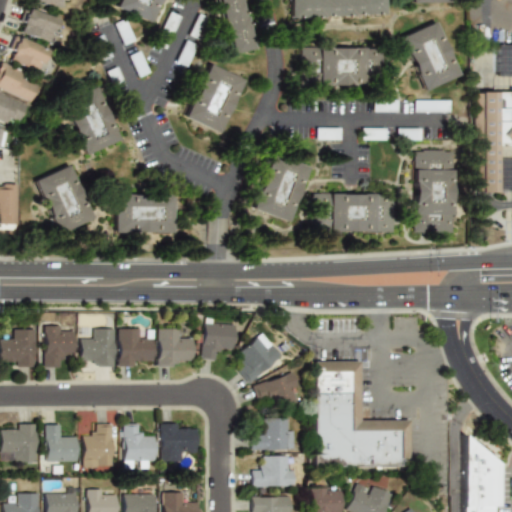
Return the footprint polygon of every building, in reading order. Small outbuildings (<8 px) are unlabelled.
[(151,0),(142,21),(109,6),(111,0),(151,0)] [(212,0),(235,0),(246,47),(225,52),(212,0)] [(380,0),(380,17),(349,16),(349,18),(318,18),(318,19),(287,19),(287,0),(380,0)] [(446,0),(447,7),(410,8),(410,0),(446,0)] [(46,41),(54,18),(22,7),(14,30),(46,41)] [(148,44),(159,48),(173,16),(163,11),(148,44)] [(108,23),(116,42),(117,44),(128,40),(119,18),(108,23)] [(453,72),(419,89),(396,38),(429,24),(453,72)] [(86,38),(96,65),(107,61),(96,34),(86,38)] [(44,50),(13,35),(2,57),(33,72),(44,50)] [(189,44),(178,40),(169,61),(180,66),(189,44)] [(493,74),(511,73),(511,45),(492,46),(493,74)] [(371,84),(296,85),(295,48),(371,47),(371,84)] [(133,76),(143,72),(133,50),(123,55),(133,76)] [(0,89),(26,101),(36,79),(0,63),(0,89)] [(202,64),(237,81),(212,134),(177,118),(202,64)] [(120,87),(110,67),(102,70),(111,91),(120,87)] [(91,86),(115,139),(80,156),(56,103),(91,86)] [(478,91),(511,91),(511,147),(498,147),(497,197),(477,197),(478,91)] [(0,121),(12,127),(22,105),(0,94),(0,121)] [(410,111),(445,111),(445,100),(410,99),(410,111)] [(392,110),(392,100),(369,100),(369,110),(392,110)] [(335,138),(335,128),(312,127),(312,138),(335,138)] [(380,139),(380,127),(357,127),(357,139),(380,139)] [(416,128),(393,128),(393,139),(416,139),(416,128)] [(244,207),(264,154),(300,167),(280,221),(244,207)] [(413,154),(450,155),(449,239),(412,239),(413,154)] [(511,191),(511,171),(511,159),(497,159),(495,190),(511,191)] [(30,180),(65,163),(91,220),(56,236),(30,180)] [(0,223),(13,223),(13,183),(0,183),(0,223)] [(109,194),(167,195),(167,233),(109,233),(109,194)] [(309,195),(386,196),(385,238),(308,237),(309,195)] [(218,358),(218,348),(230,348),(231,323),(198,322),(197,358),(218,358)] [(71,356),(71,326),(40,326),(40,367),(61,367),(61,356),(71,356)] [(111,366),(111,327),(87,327),(87,337),(76,337),(76,356),(87,356),(87,366),(111,366)] [(115,366),(150,366),(150,337),(139,337),(139,327),(115,327),(115,366)] [(154,365),(190,365),(190,337),(178,337),(178,327),(154,327),(154,365)] [(0,338),(0,357),(5,357),(5,366),(32,366),(32,328),(6,328),(6,338),(0,338)] [(277,356),(257,332),(234,352),(240,360),(232,367),(245,383),(277,356)] [(357,418),(407,418),(407,469),(357,468),(314,468),(315,360),(358,360),(357,418)] [(297,399),(287,372),(248,385),(252,397),(263,393),(268,409),(297,399)] [(282,426),(282,418),(256,418),(256,449),(289,449),(289,426),(282,426)] [(40,462),(72,462),(72,433),(54,433),(54,423),(40,424),(40,462)] [(118,423),(118,467),(150,467),(150,433),(139,433),(139,423),(118,423)] [(156,461),(178,461),(178,451),(193,451),(193,423),(156,423),(156,461)] [(0,430),(0,455),(4,455),(4,461),(31,461),(31,424),(14,424),(14,430),(0,430)] [(111,467),(111,424),(87,424),(87,435),(76,435),(76,467),(111,467)] [(465,511),(466,430),(500,458),(499,511),(465,511)] [(287,486),(287,455),(257,455),(257,466),(246,466),(246,486),(287,486)] [(352,511),(380,511),(386,491),(352,482),(344,510),(352,511)] [(307,511),(337,511),(338,485),(307,484),(307,511)] [(79,511),(109,511),(109,490),(101,491),(101,488),(79,489),(79,511)] [(37,511),(70,511),(70,491),(37,491),(37,511)] [(177,491),(156,492),(156,511),(192,511),(192,501),(177,501),(177,491)] [(0,511),(32,511),(32,492),(7,492),(7,501),(0,501),(0,511)] [(149,511),(149,493),(116,493),(116,511),(149,511)] [(285,511),(285,496),(249,496),(249,511),(285,511)]
